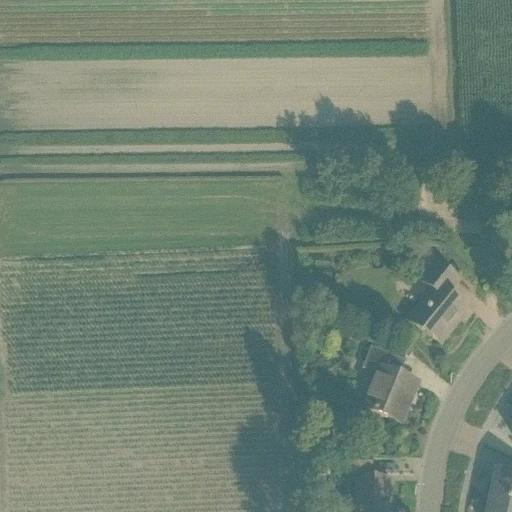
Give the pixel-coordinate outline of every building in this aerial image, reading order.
[(405,323),(407,324),(422,337),(425,334),(441,347),(460,323),(463,326),(472,315),(449,296),(459,284),(443,271),(437,266),(422,285),(434,295),(422,309),(418,307),(405,323)] [(364,331),(360,340),(376,347),(380,337),(364,331)] [(365,412),(382,419),(401,427),(418,386),(399,379),(405,364),(372,350),(363,372),(379,378),(365,412)] [(339,463),(339,475),(370,476),(371,464),(339,463)] [(490,503),(494,504),(511,507),(511,478),(496,476),(495,477),(499,477),(494,503),(490,503)] [(386,511),(388,483),(368,483),(358,483),(357,511),(386,511)]
